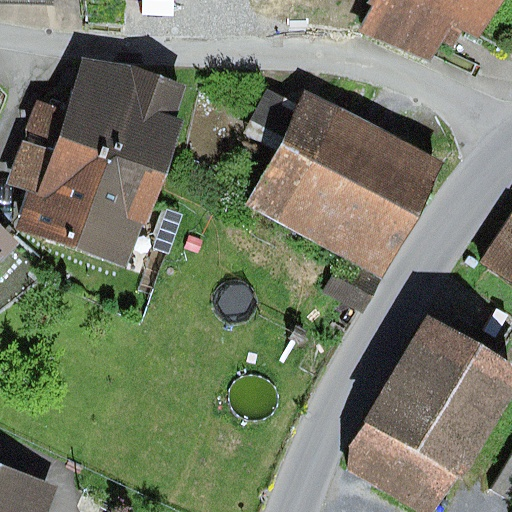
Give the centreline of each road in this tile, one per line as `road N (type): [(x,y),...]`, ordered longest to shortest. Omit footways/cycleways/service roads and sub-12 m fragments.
road 1 (residential): [(511,128),(378,69),(320,57),(145,54),(0,36)]
road 2 (tertiary): [(511,148),(448,224),(367,355),(320,439),(293,511)]
